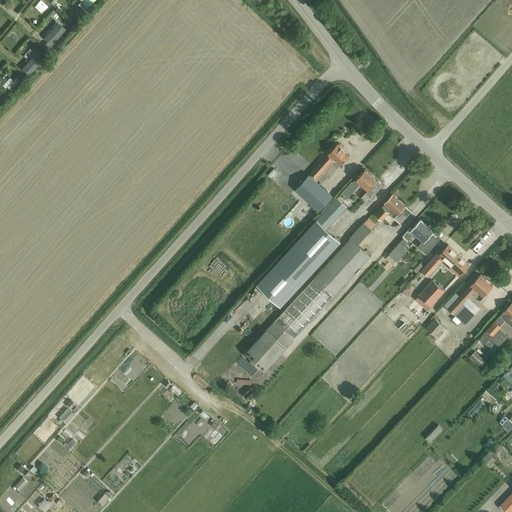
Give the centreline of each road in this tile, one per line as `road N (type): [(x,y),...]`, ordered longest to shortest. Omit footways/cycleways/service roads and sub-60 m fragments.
road 1 (unclassified): [(0,442),(343,63)]
road 2 (tertiary): [(511,226),(343,63)]
road 3 (track): [(357,511),(243,415),(200,395),(190,375)]
